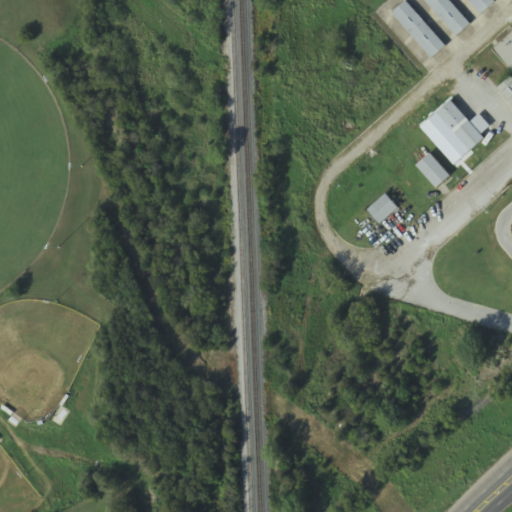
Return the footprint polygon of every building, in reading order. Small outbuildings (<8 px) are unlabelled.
[(425,0),(456,37),(470,26),(449,0),(425,0)] [(496,2),(494,0),(469,0),(483,15),(496,2)] [(447,46),(406,2),(393,15),(433,59),(447,46)] [(511,35),(494,49),(511,71),(511,35)] [(511,78),(499,91),(511,104),(511,78)] [(455,133),(455,134),(472,152),(486,139),(451,102),(438,114),(455,133)] [(451,177),(431,155),(417,168),(437,190),(451,177)] [(381,226),(399,209),(387,195),(368,212),(381,226)]
